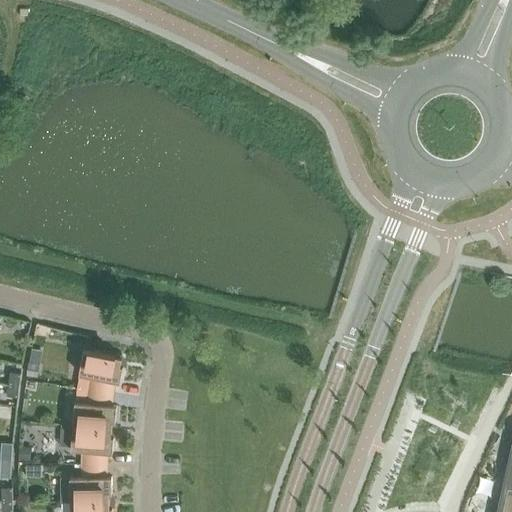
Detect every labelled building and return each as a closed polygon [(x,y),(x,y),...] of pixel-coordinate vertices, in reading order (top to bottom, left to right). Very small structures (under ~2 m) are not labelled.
[(77,388),(114,393),(116,381),(120,382),(124,366),(121,365),(123,357),(84,350),(77,388)] [(39,364),(29,362),(27,374),(37,376),(39,364)] [(20,385),(21,374),(11,372),(9,384),(20,385)] [(9,384),(7,396),(18,397),(20,385),(9,384)] [(113,429),(113,422),(116,422),(117,405),(112,405),(114,393),(77,388),(74,425),(113,429)] [(112,436),(113,429),(74,425),(72,449),(83,450),(83,464),(108,464),(108,452),(113,453),(115,436),(112,436)] [(19,460),(31,460),(32,446),(20,446),(19,460)] [(511,511),(511,452),(498,511),(511,511)] [(71,477),(71,501),(110,500),(110,493),(113,493),(112,476),(107,476),(108,464),(83,464),(82,477),(71,477)] [(1,465),(0,477),(11,477),(12,466),(1,465)] [(3,487),(3,500),(13,500),(13,487),(3,487)] [(13,511),(13,500),(3,500),(3,511),(13,511)] [(113,511),(113,507),(110,507),(110,500),(71,501),(71,511),(113,511)]
